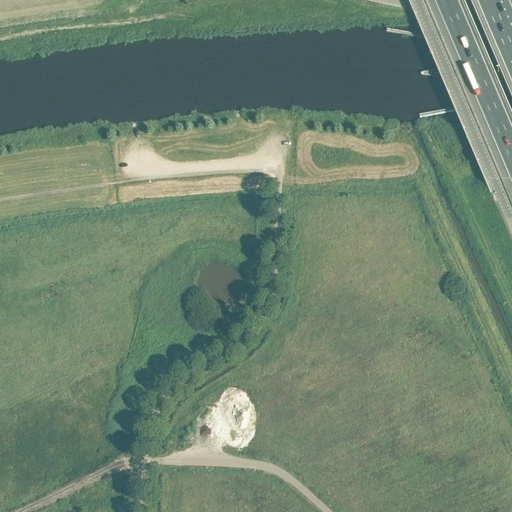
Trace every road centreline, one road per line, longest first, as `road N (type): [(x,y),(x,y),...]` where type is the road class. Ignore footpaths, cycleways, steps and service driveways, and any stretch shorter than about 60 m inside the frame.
road 1 (unclassified): [(141,511),(148,434),(165,396),(241,335),(262,299),(279,129)]
road 2 (unclassified): [(511,220),(417,0)]
road 3 (motorway): [(447,0),(511,152)]
road 4 (track): [(145,462),(116,466),(18,511)]
road 5 (unclassified): [(388,0),(511,3)]
